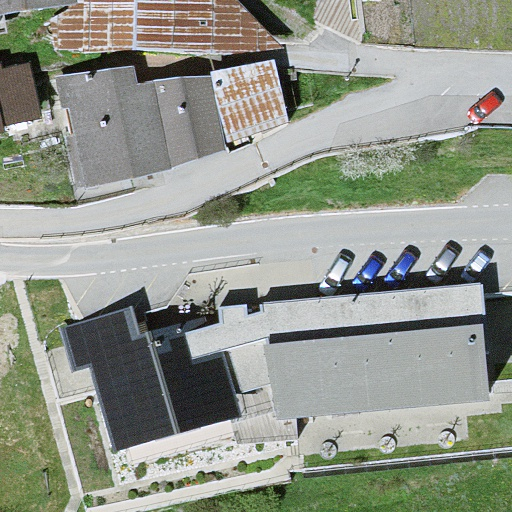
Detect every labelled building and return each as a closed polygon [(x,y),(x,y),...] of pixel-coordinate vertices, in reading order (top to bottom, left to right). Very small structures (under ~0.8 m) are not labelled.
[(0,0),(0,20),(34,17),(68,17),(67,0),(0,0)] [(221,0),(67,0),(68,17),(34,17),(33,69),(264,69),(263,36),(221,0)] [(264,69),(205,87),(224,150),(283,132),(264,69)] [(205,74),(153,86),(171,164),(224,150),(205,87),(205,74)] [(152,77),(54,94),(72,199),(170,182),(171,164),(153,86),(152,77)] [(303,307),(267,310),(279,433),(483,412),(471,290),(303,307)] [(170,295),(39,327),(51,378),(89,369),(110,456),(203,434),(170,295)]
